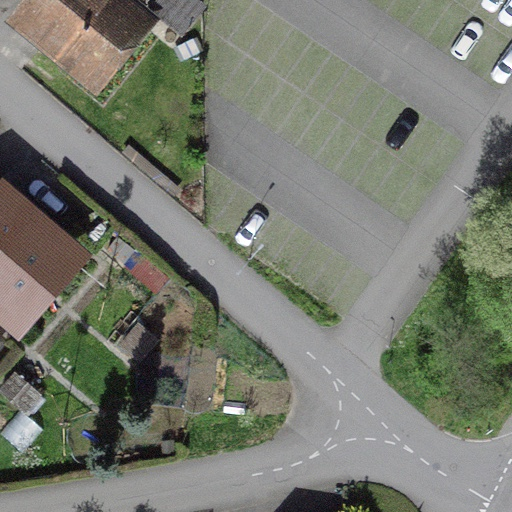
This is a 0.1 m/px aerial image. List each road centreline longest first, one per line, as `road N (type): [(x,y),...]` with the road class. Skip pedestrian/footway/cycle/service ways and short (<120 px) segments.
road 1 (residential): [(381,435),(233,277),(0,75)]
road 2 (residential): [(381,435),(234,480),(63,511)]
road 3 (residential): [(504,511),(381,435)]
